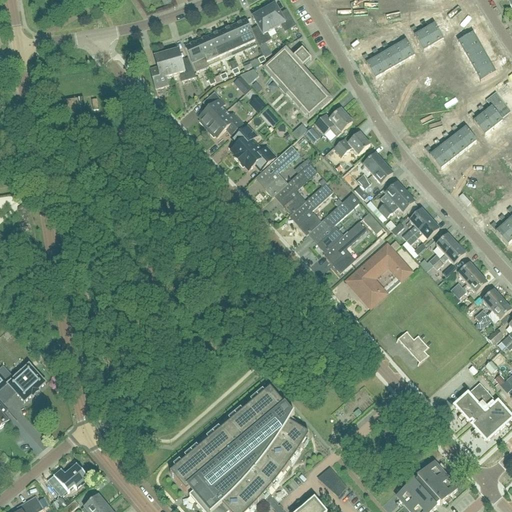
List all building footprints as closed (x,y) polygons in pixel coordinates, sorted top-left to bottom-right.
[(164,8),(171,5),(168,0),(167,0),(161,3),(164,8)] [(326,0),(329,4),(332,2),(335,6),(332,8),(337,16),(357,2),(355,0),(326,0)] [(376,30),(356,43),(361,51),(364,49),(367,53),(364,55),(373,68),(374,68),(372,65),(377,62),(379,65),(393,55),(391,52),(397,48),(399,51),(406,46),(405,43),(409,40),(411,43),(418,37),(416,35),(421,32),(423,35),(430,29),(428,27),(433,24),(434,26),(453,13),(452,11),(456,8),(458,10),(459,10),(452,0),(423,0),(425,3),(422,6),(380,35),(376,30)] [(264,13),(274,31),(281,28),(285,35),(296,28),(288,14),(282,18),(275,6),(264,13)] [(268,35),(274,31),(264,13),(252,19),(259,31),(253,35),(259,49),(265,46),(272,42),(268,35)] [(233,28),(244,54),(257,48),(246,23),(233,28)] [(233,59),(244,54),(233,28),(221,34),(233,59)] [(460,46),(471,39),(466,31),(455,38),(460,46)] [(221,64),(233,59),(221,34),(210,39),(221,64)] [(495,78),(474,38),(459,47),(473,75),(467,78),(473,89),(495,78)] [(209,69),(221,64),(210,39),(198,44),(209,69)] [(196,75),(209,69),(198,44),(185,50),(196,75)] [(259,49),(264,59),(265,61),(271,57),(265,46),(259,49)] [(166,56),(173,79),(180,77),(182,84),(197,80),(189,64),(182,66),(178,52),(166,56)] [(303,69),(311,62),(302,52),(294,59),(303,69)] [(309,119),(327,102),(284,54),(266,70),(309,119)] [(157,69),(150,71),(156,92),(168,88),(166,81),(173,79),(166,56),(154,59),(157,69)] [(249,87),(259,79),(253,72),(241,78),(249,87)] [(511,83),(510,81),(502,88),(511,98),(511,83)] [(511,98),(502,88),(494,95),(506,109),(511,103),(511,98)] [(472,103),(477,99),(473,92),(467,96),(472,103)] [(208,131),(225,115),(222,110),(225,107),(214,95),(203,106),(208,112),(199,121),(200,122),(199,124),(203,128),(204,127),(208,131)] [(494,95),(486,102),(498,116),(506,109),(494,95)] [(249,107),(257,116),(267,108),(258,98),(249,107)] [(69,116),(86,113),(84,100),(67,102),(69,116)] [(486,102),(477,110),(489,124),(498,116),(486,102)] [(353,125),(342,112),(330,123),(326,118),(315,127),(324,137),(330,132),(337,139),(353,125)] [(225,115),(208,131),(211,135),(210,136),(214,140),(215,139),(217,141),(226,132),(231,138),(243,128),(233,116),(229,119),(225,115)] [(280,125),(276,120),(271,124),(275,129),(280,125)] [(461,124),(453,131),(466,145),(474,138),(461,124)] [(298,142),(308,133),(302,127),(292,136),(298,142)] [(257,139),(247,128),(231,143),(236,149),(231,154),(235,159),(234,160),(238,165),(256,149),(251,144),(257,139)] [(453,131),(445,139),(458,152),(466,145),(453,131)] [(314,146),(320,141),(312,132),(306,137),(314,146)] [(370,148),(360,136),(348,146),(345,142),(334,152),(342,160),(352,151),(359,158),(370,148)] [(445,139),(437,146),(450,160),(458,152),(445,139)] [(437,146),(428,154),(441,168),(450,160),(437,146)] [(238,165),(243,170),(244,169),(249,174),(254,169),(260,174),(276,160),(267,150),(261,155),(256,149),(238,165)] [(287,187),(278,176),(299,158),(291,149),(255,181),(272,200),(274,199),(287,187)] [(372,178),(384,167),(376,157),(364,168),(372,178)] [(308,168),(304,172),(287,187),(274,199),(291,218),(306,204),(296,194),(317,176),(309,167),(308,168)] [(384,167),(372,178),(381,187),(393,176),(384,167)] [(476,175),(460,189),(469,200),(486,185),(476,175)] [(360,189),(368,182),(364,177),(356,184),(360,189)] [(368,182),(360,189),(364,193),(372,186),(368,182)] [(486,185),(469,200),(479,210),(495,196),(486,185)] [(394,206),(406,195),(398,186),(386,197),(380,202),(384,207),(378,212),(376,211),(372,214),(378,221),(390,210),(394,206)] [(325,187),(322,189),(306,204),(291,218),(289,220),(306,239),(308,237),(321,225),(312,215),(333,196),(325,187)] [(410,200),(406,195),(394,206),(403,216),(415,205),(414,203),(414,202),(411,199),(410,200)] [(495,196),(479,210),(488,220),(504,206),(495,196)] [(321,207),(324,212),(333,207),(330,202),(321,207)] [(342,207),(338,210),(321,225),(308,237),(325,256),(344,239),(344,238),(334,229),(351,214),(344,205),(342,207)] [(511,214),(504,206),(488,220),(497,231),(511,218),(511,214)] [(390,210),(378,221),(383,226),(387,223),(386,222),(394,215),(390,210)] [(402,240),(406,244),(430,222),(422,213),(410,224),(414,229),(402,240)] [(362,223),(369,230),(375,225),(369,217),(362,223)] [(439,232),(430,222),(406,244),(410,249),(422,238),(427,243),(439,232)] [(344,239),(325,256),(323,258),(340,277),(355,263),(346,253),(367,234),(359,225),(344,238),(344,239)] [(395,239),(404,230),(400,226),(391,234),(395,239)] [(445,258),(457,247),(448,238),(436,248),(445,258)] [(298,242),(291,250),(297,255),(303,247),(298,242)] [(417,258),(426,250),(422,246),(414,254),(417,258)] [(461,252),(457,247),(445,258),(441,262),(433,269),(437,273),(445,266),(444,266),(448,262),(454,268),(466,257),(465,256),(466,254),(463,251),(461,252)] [(387,249),(347,284),(371,311),(387,297),(388,296),(376,283),(377,282),(388,272),(400,285),(401,284),(402,284),(411,275),(387,249)] [(429,264),(433,269),(441,262),(437,258),(429,264)] [(467,287),(479,276),(470,266),(458,277),(467,287)] [(447,281),(456,273),(452,268),(443,276),(447,281)] [(479,276),(467,287),(476,296),(488,286),(479,276)] [(450,293),(455,298),(462,291),(458,286),(450,293)] [(453,300),(451,301),(457,307),(461,304),(459,302),(467,295),(462,291),(455,298),(453,300)] [(492,314),(503,303),(494,293),(483,304),(492,314)] [(503,303),(492,314),(500,323),(511,313),(511,311),(511,310),(508,307),(507,307),(503,303)] [(478,309),(474,304),(466,312),(470,316),(478,309)] [(479,325),(487,318),(482,313),(475,320),(479,325)] [(479,325),(474,329),(479,335),(492,324),(491,322),(487,318),(479,325)] [(506,350),(511,343),(511,325),(509,328),(511,331),(511,334),(508,338),(509,338),(501,345),(498,348),(502,353),(505,349),(506,350)] [(493,348),(503,339),(497,332),(487,341),(493,348)] [(406,335),(396,344),(418,368),(428,359),(424,354),(428,350),(418,339),(414,343),(406,335)] [(39,395),(38,393),(45,386),(29,368),(14,382),(11,379),(6,384),(0,377),(0,395),(9,388),(24,405),(32,398),(33,400),(39,395)] [(488,383),(495,375),(486,368),(479,376),(488,383)] [(473,377),(477,374),(472,369),(469,372),(473,377)] [(499,378),(492,382),(497,391),(505,387),(499,378)] [(494,402),(480,386),(468,396),(454,408),(469,425),(471,423),(474,426),(472,428),(486,444),(511,421),(511,420),(498,404),(495,407),(492,404),(494,402)] [(286,410),(271,393),(271,392),(171,475),(186,494),(191,491),(194,495),(190,498),(191,499),(191,498),(202,511),(251,511),(264,500),(273,511),(281,511),(267,495),(276,483),(287,470),(309,437),(289,425),(292,420),(291,419),(292,418),(285,411),(286,410)] [(3,417),(7,413),(0,404),(0,429),(8,422),(3,417)] [(50,414),(52,405),(40,404),(39,412),(50,414)] [(414,484),(397,499),(399,501),(408,511),(435,511),(437,510),(436,509),(440,505),(441,507),(458,492),(434,466),(418,481),(414,484)] [(65,478),(61,474),(54,479),(55,480),(48,486),(60,500),(51,507),(55,511),(63,511),(68,508),(61,500),(67,495),(68,496),(75,490),(76,492),(88,482),(77,469),(65,478)] [(338,499),(346,490),(335,477),(334,476),(332,474),(330,470),(326,474),(318,480),(338,499)] [(105,511),(108,510),(99,499),(85,511),(105,511)] [(36,500),(17,511),(42,511),(48,508),(44,501),(38,504),(36,500)] [(68,508),(63,511),(74,511),(79,508),(75,502),(68,508)] [(322,511),(315,503),(309,508),(308,506),(302,511),(301,511),(322,511)]
